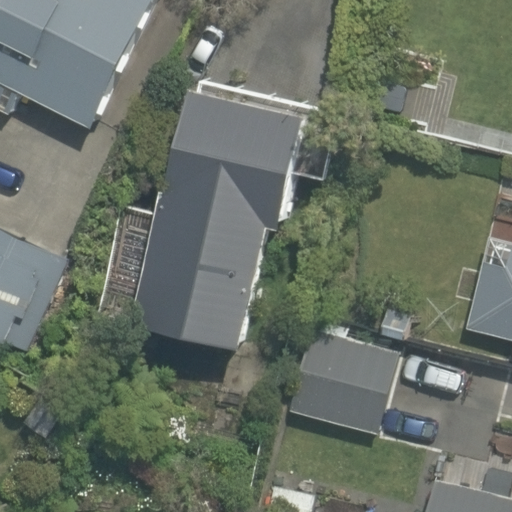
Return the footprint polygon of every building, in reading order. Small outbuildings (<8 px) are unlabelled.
[(0,0),(0,108),(12,115),(24,89),(96,125),(157,0),(0,0)] [(318,98),(196,69),(138,315),(260,344),(318,98)] [(70,258),(0,217),(0,344),(15,353),(70,258)] [(472,325),(511,335),(511,226),(498,222),(472,325)] [(378,433),(400,351),(317,329),(296,412),(378,433)] [(511,511),(511,384),(463,371),(424,509),(436,511),(511,511)] [(321,511),(325,483),(276,478),(272,511),(321,511)]
